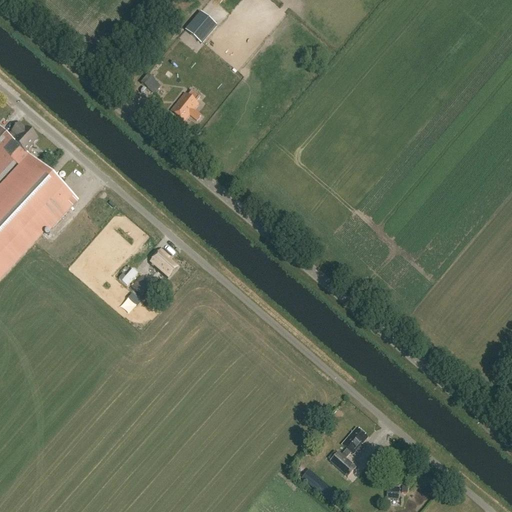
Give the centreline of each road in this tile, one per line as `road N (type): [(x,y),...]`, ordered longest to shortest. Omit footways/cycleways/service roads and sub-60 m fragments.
road 1 (unclassified): [(511,441),(0,5)]
road 2 (unclassified): [(489,511),(0,88)]
